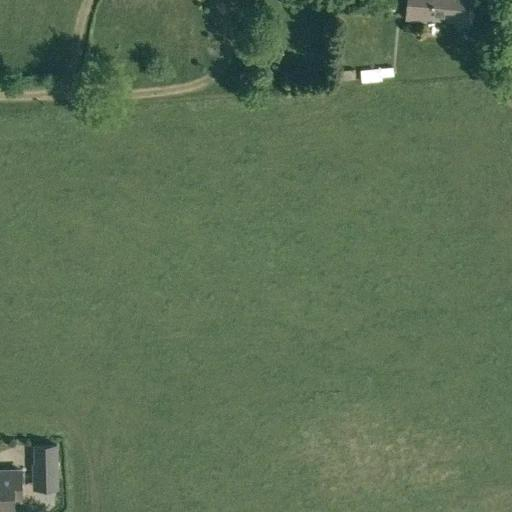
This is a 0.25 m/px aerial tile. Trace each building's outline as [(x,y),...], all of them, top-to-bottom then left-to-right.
[(427,17),(470,21),(472,0),(407,0),(406,17),(426,19),(427,17)] [(263,67),(281,68),(282,49),(264,47),(263,67)] [(361,69),(362,82),(381,80),(381,76),(394,75),(393,66),(361,69)] [(355,80),(355,70),(340,71),(340,81),(355,80)] [(58,443),(34,443),(34,463),(32,463),(32,482),(59,481),(58,443)] [(0,469),(0,511),(14,511),(14,498),(23,498),(22,469),(0,469)]
